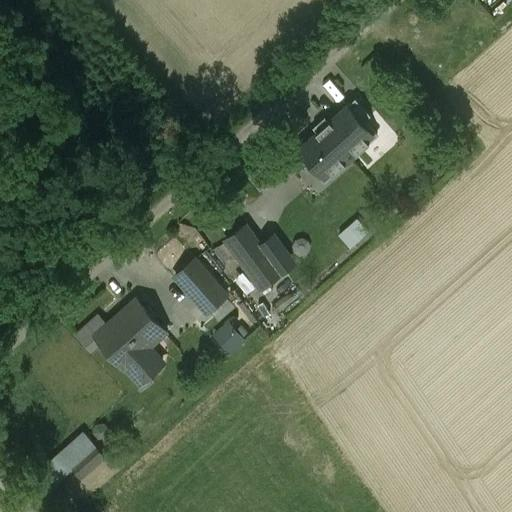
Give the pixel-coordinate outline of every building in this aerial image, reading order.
[(377,135),(348,101),(296,147),(326,180),(377,135)] [(247,173),(262,189),(290,161),(275,145),(247,173)] [(246,224),(225,239),(261,288),(282,273),(246,224)] [(226,295),(194,259),(175,276),(206,312),(226,295)] [(164,330),(137,300),(96,336),(123,366),(125,365),(141,382),(156,368),(141,351),(164,330)] [(84,430),(50,459),(64,474),(73,467),(98,445),(84,430)] [(98,445),(73,467),(83,479),(108,457),(98,445)]
